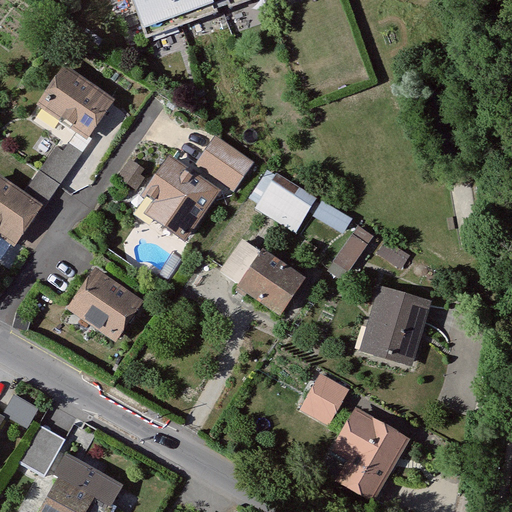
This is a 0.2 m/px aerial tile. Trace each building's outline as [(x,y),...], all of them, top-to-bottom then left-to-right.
[(215,8),(211,0),(132,0),(145,33),(215,8)] [(64,68),(37,107),(76,134),(88,142),(90,139),(115,103),(64,68)] [(24,194),(45,208),(53,197),(70,174),(83,155),(92,141),(90,139),(88,142),(76,134),(64,153),(56,148),(24,194)] [(217,137),(196,167),(235,194),(256,164),(217,137)] [(222,194),(170,158),(142,199),(153,207),(145,218),(186,246),(222,194)] [(145,171),(131,161),(118,179),(137,192),(146,179),(141,176),(145,171)] [(17,248),(45,208),(24,194),(0,176),(0,237),(17,248)] [(300,236),(321,203),(278,176),(257,209),(300,236)] [(354,221),(324,204),(314,221),(344,238),(354,221)] [(359,228),(334,263),(349,274),(375,239),(359,228)] [(411,256),(387,240),(379,253),(403,268),(411,256)] [(281,320),(307,283),(264,254),(262,257),(243,243),(221,274),(242,288),(239,291),(281,320)] [(145,305),(95,271),(67,312),(116,346),(145,305)] [(433,305),(380,289),(360,354),(414,370),(433,305)] [(33,315),(19,311),(14,328),(28,332),(33,315)] [(350,392),(319,376),(300,413),(330,429),(350,392)] [(39,409),(15,396),(5,413),(29,427),(39,409)] [(336,485),(375,507),(412,443),(357,411),(332,455),(348,464),(336,485)] [(53,432),(40,425),(20,462),(46,476),(67,439),(53,432)] [(40,511),(112,511),(125,486),(66,455),(55,474),(60,478),(40,511)]
